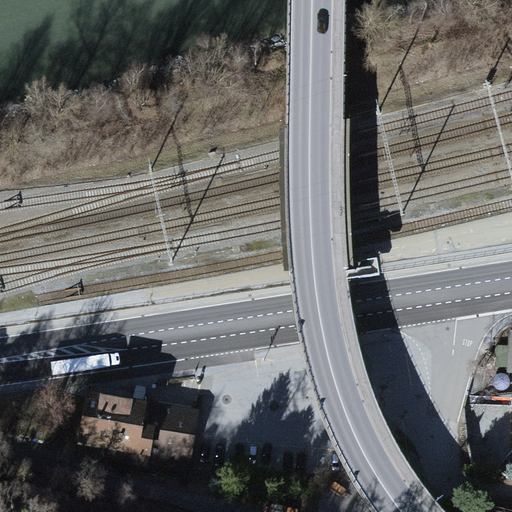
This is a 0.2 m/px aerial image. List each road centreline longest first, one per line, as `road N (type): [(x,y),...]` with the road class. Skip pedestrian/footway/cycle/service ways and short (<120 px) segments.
road 1 (secondary): [(312,0),(309,184),(317,304),(348,420),(401,511)]
road 2 (primary): [(458,293),(0,361)]
road 3 (residential): [(511,493),(473,487),(427,461),(444,403),(458,293)]
